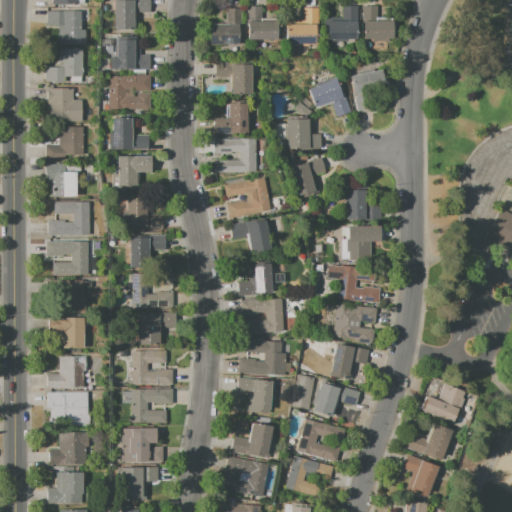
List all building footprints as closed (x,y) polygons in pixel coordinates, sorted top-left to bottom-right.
[(112,29),(112,0),(149,0),(149,12),(135,12),(135,23),(134,23),(134,29),(112,29)] [(362,39),(362,20),(361,20),(361,5),(376,6),(376,18),(391,18),(391,20),(394,20),(394,39),(387,39),(387,41),(372,41),(372,39),(362,39)] [(245,40),(245,6),(261,6),(261,21),(278,21),(278,40),(245,40)] [(326,39),(326,21),(341,21),(341,6),(356,6),(356,39),(346,39),(346,41),(330,41),(330,39),(326,39)] [(209,45),(209,24),(225,24),(225,9),(239,8),(240,44),(209,45)] [(285,44),(285,21),(302,21),(302,8),(318,8),(318,44),(308,44),(308,46),(292,46),(292,44),(285,44)] [(45,11),(80,11),(80,30),(84,30),(84,44),(57,44),(56,26),(45,26),(45,11)] [(114,40),(134,40),(134,49),(138,49),(138,54),(148,54),(149,69),(131,70),(131,69),(109,69),(109,56),(115,56),(114,40)] [(82,76),(63,76),(63,82),(44,82),(44,67),(57,67),(57,48),(81,48),(82,76)] [(250,94),(229,94),(229,76),(214,76),(214,62),(229,62),(229,65),(250,65),(250,94)] [(356,111),(348,76),(380,69),(383,83),(366,87),(371,107),(356,111)] [(107,76),(147,75),(147,90),(133,90),(133,96),(136,96),(136,93),(149,92),(149,109),(108,110),(107,76)] [(305,90),(334,79),(339,91),(341,90),(349,112),(334,118),(329,104),(312,110),(305,90)] [(46,88),(72,88),(72,100),(80,100),(80,122),(61,122),(61,120),(47,120),(47,103),(46,103),(46,88)] [(212,134),(212,118),(227,118),(226,104),(246,103),(246,133),(230,133),(230,134),(212,134)] [(111,118),(132,118),(132,134),(147,134),(147,149),(111,150),(111,118)] [(285,119),(307,119),(307,134),(319,133),(320,148),(286,149),(285,119)] [(80,127),(80,155),(63,155),(63,160),(45,160),(45,145),(57,145),(57,128),(57,127),(80,127)] [(213,139),(254,139),(254,172),(213,173),(213,161),(238,160),(238,154),(213,154),(213,139)] [(116,156),(149,156),(150,171),(135,171),(136,189),(116,189),(116,156)] [(287,167),(320,157),(324,171),(313,175),(317,189),(296,195),(287,167)] [(44,165),(79,165),(79,174),(74,174),(74,196),(51,196),(51,181),(45,181),(44,165)] [(222,185),(262,178),(268,211),(228,218),(225,203),(242,200),(242,202),(250,200),(249,193),(224,197),(222,185)] [(346,190),(364,190),(364,205),(381,205),(381,220),(346,220),(346,190)] [(124,197),(144,197),(144,213),(162,213),(162,230),(124,230),(124,197)] [(46,235),(46,220),(64,221),(64,223),(71,223),(71,214),(53,214),(53,201),(87,202),(87,236),(46,235)] [(500,208),(511,214),(511,248),(486,235),(500,208)] [(269,249),(249,253),(245,237),(232,239),(229,224),(244,221),(244,224),(264,221),(269,249)] [(379,226),(379,227),(381,227),(381,239),(379,240),(379,242),(368,242),(368,261),(346,261),(346,260),(340,260),(340,239),(346,239),(346,237),(344,237),(344,235),(340,235),(340,226),(379,226)] [(128,238),(144,238),(144,235),(164,235),(164,250),(148,250),(148,266),(128,266),(128,238)] [(45,241),(86,242),(85,274),(51,274),(51,263),(69,263),(69,256),(45,256),(45,241)] [(270,293),(254,294),(254,295),(237,296),(236,280),(248,280),(248,279),(247,265),(248,265),(268,264),(270,293)] [(374,270),(373,281),(354,279),(353,287),(361,288),(361,287),(378,288),(377,303),(337,299),(338,281),(325,279),(326,265),(340,266),(340,265),(355,267),(354,268),(374,270)] [(171,307),(130,307),(130,273),(171,273),(171,285),(154,285),(154,287),(147,287),(147,294),(155,294),(155,292),(171,292),(171,307)] [(59,280),(81,280),(81,297),(83,297),(83,311),(59,311),(59,280)] [(239,300),(280,298),(282,332),(248,334),(247,322),(265,321),(264,314),(240,315),(239,300)] [(335,303),(375,308),(373,322),(359,321),(358,328),(373,329),(371,344),(355,342),(355,340),(331,337),(335,303)] [(137,345),(137,313),(174,312),(174,328),(160,328),(160,345),(137,345)] [(48,318),(82,318),(82,349),(60,349),(60,332),(48,332),(48,318)] [(246,340),(280,342),(279,353),(285,353),(283,376),(237,373),(238,358),(254,359),(254,361),(262,361),(263,353),(245,352),(246,340)] [(333,346),(334,346),(335,344),(368,350),(366,364),(353,362),(350,380),(327,376),(333,346)] [(130,385),(130,351),(164,351),(164,362),(147,362),(147,369),(170,369),(170,385),(130,385)] [(46,388),(46,373),(57,374),(57,356),(85,356),(84,369),(82,369),(81,388),(46,388)] [(307,410),(290,407),(296,374),(314,378),(307,410)] [(268,413),(246,412),(247,393),(236,393),(237,377),(251,378),(251,380),(270,381),(268,413)] [(320,380),(359,392),(355,406),(334,400),(329,417),(311,411),(320,380)] [(418,410),(424,395),(436,400),(442,383),(463,391),(460,398),(463,399),(457,413),(455,412),(450,423),(418,410)] [(171,389),(171,404),(146,404),(146,411),(164,410),(164,422),(130,423),(130,389),(171,389)] [(45,392),(86,392),(86,414),(89,414),(89,425),(49,425),(49,407),(45,407),(45,392)] [(304,419),(342,430),(339,441),(316,435),(314,443),(337,449),(333,461),(295,451),(304,419)] [(229,451),(232,436),(248,439),(251,423),(272,427),(271,434),(273,435),(268,459),(229,451)] [(405,448),(410,434),(425,439),(431,423),(451,430),(439,461),(405,448)] [(119,428),(153,428),(153,442),(146,442),(146,446),(161,446),(161,461),(119,461),(119,428)] [(48,464),(48,449),(57,449),(57,432),(86,432),(87,447),(84,447),(84,464),(48,464)] [(425,497),(405,490),(411,472),(401,468),(406,455),(437,466),(425,497)] [(226,456),(267,464),(260,496),(220,488),(223,477),(237,480),(239,474),(223,471),(226,456)] [(292,456),(331,466),(328,479),(304,472),(302,480),(315,484),(312,496),(283,488),(292,456)] [(122,467),(155,467),(155,481),(141,481),(141,498),(123,498),(122,467)] [(46,503),(46,488),(55,488),(55,472),(81,472),(81,494),(80,494),(80,503),(46,503)] [(425,511),(402,511),(404,501),(426,504),(425,511)] [(223,511),(223,504),(223,503),(242,504),(242,505),(259,505),(258,511),(223,511)] [(289,511),(290,503),(312,505),(311,511),(289,511)]
